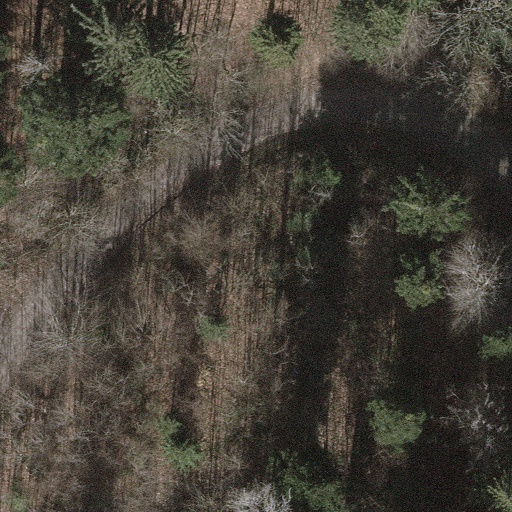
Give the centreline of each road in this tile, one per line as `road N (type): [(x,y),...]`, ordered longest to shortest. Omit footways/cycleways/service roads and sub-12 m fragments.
road 1 (track): [(234,135),(46,299),(0,366)]
road 2 (track): [(234,135),(310,110),(392,108),(463,135),(511,184)]
